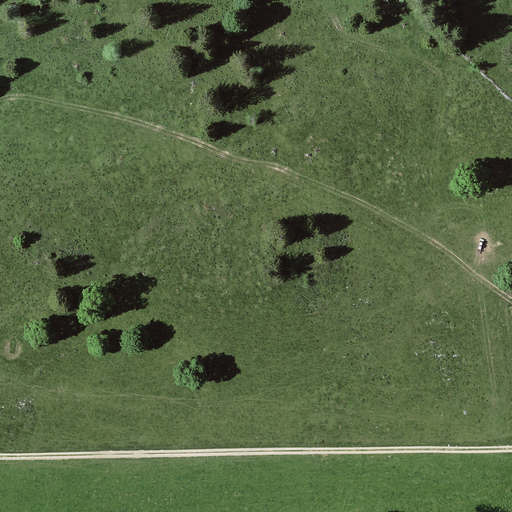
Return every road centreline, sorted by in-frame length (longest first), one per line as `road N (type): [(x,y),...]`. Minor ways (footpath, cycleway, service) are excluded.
road 1 (track): [(477,282),(436,244),(296,174),(126,120),(0,100)]
road 2 (track): [(511,450),(0,455)]
road 3 (track): [(501,450),(477,282),(511,301)]
